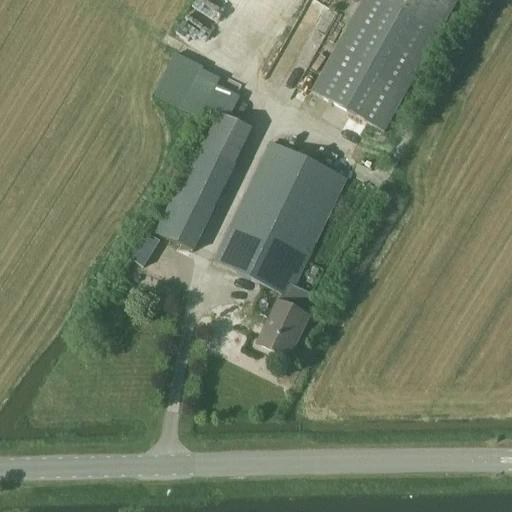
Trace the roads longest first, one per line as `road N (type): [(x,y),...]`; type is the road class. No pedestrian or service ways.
road 1 (tertiary): [(511,461),(0,472)]
road 2 (track): [(288,0),(239,74),(275,113),(202,262)]
